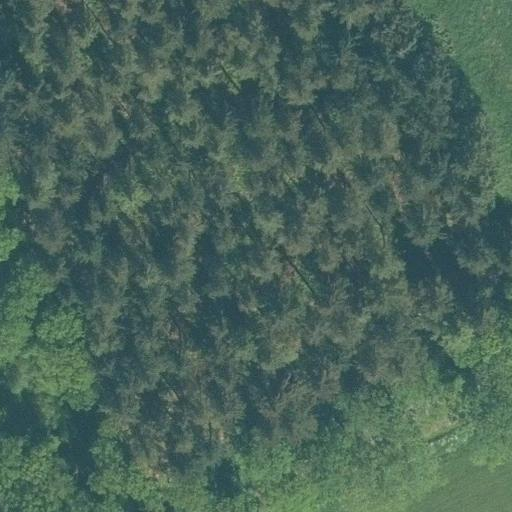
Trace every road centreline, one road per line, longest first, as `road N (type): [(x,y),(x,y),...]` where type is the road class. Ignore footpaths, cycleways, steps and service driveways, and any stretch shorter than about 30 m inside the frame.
road 1 (track): [(0,167),(136,439),(129,511)]
road 2 (tertiary): [(511,360),(216,511)]
road 3 (track): [(511,409),(309,511)]
